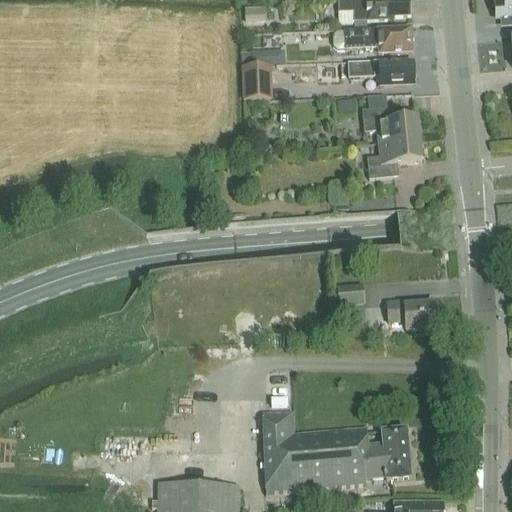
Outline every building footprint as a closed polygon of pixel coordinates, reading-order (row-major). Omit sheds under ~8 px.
[(511,0),(493,0),(495,20),(507,19),(508,31),(511,30),(511,0)] [(393,2),(364,3),(338,4),(339,29),(354,28),(354,32),(365,32),(365,26),(410,21),(410,4),(393,5),(393,2)] [(244,13),(245,23),(266,22),(266,12),(244,13)] [(377,32),(377,33),(337,35),(333,39),(334,50),(339,53),(363,51),(378,51),(379,57),(394,57),(394,58),(401,58),(401,57),(412,56),(411,32),(406,31),(377,32)] [(251,58),(251,72),(269,72),(269,63),(264,58),(251,58)] [(412,65),(377,66),(377,65),(348,66),(348,81),(378,80),(378,91),(413,89),(412,65)] [(316,82),(347,81),(346,68),(316,69),(316,82)] [(269,72),(251,72),(242,72),(243,105),(272,104),(271,72),(269,72)] [(338,106),(339,117),(356,116),(355,104),(338,106)] [(378,149),(419,145),(417,122),(388,125),(387,112),(362,115),(364,136),(377,135),(378,149)] [(421,166),(419,145),(378,149),(379,161),(366,162),(369,183),(394,181),(392,168),(421,166)] [(364,309),(362,288),(337,289),(338,310),(364,309)] [(388,307),(388,325),(405,324),(405,335),(438,332),(436,309),(404,311),(404,307),(388,307)] [(266,500),(275,499),(365,491),(365,484),(385,482),(385,486),(409,484),(407,434),(382,436),(374,437),(375,449),(368,449),(367,432),(294,437),(292,416),(263,418),(266,500)] [(238,511),(239,488),(158,487),(157,511),(238,511)]
